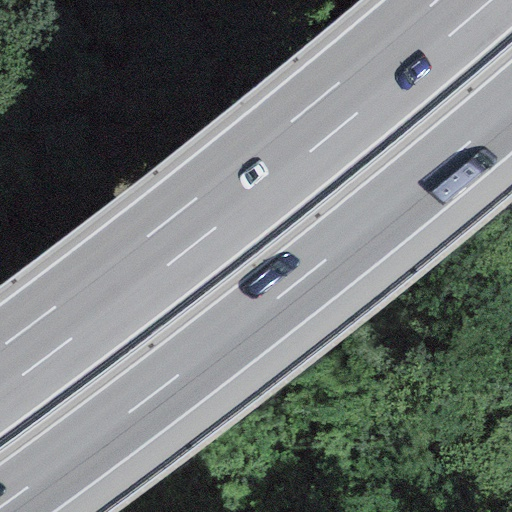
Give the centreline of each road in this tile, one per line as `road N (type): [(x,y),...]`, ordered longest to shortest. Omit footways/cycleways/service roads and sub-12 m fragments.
road 1 (motorway): [(0,506),(287,290),(511,106)]
road 2 (motorway): [(463,0),(0,369)]
